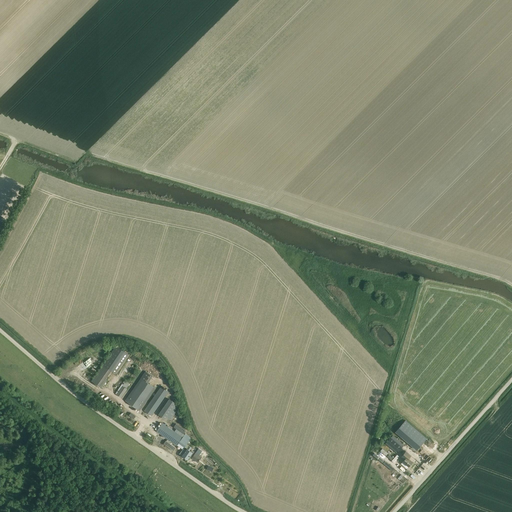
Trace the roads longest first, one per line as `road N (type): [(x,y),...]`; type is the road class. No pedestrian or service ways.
road 1 (unclassified): [(245,511),(0,332)]
road 2 (unclassified): [(395,511),(511,380)]
